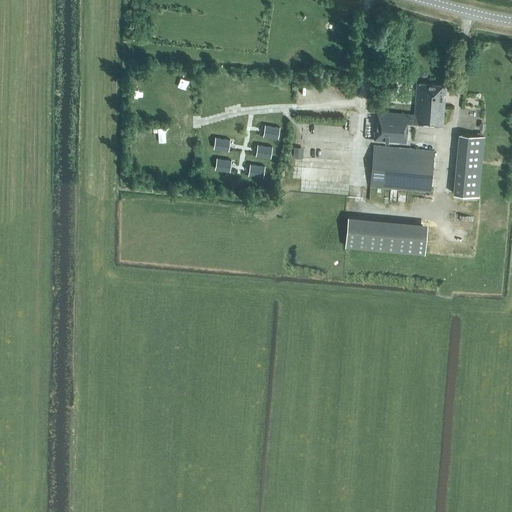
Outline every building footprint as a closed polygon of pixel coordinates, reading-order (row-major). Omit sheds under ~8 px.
[(375,111),(372,140),(405,144),(406,124),(442,127),(445,100),(443,99),(444,95),(445,95),(446,85),(417,82),(413,115),(375,111)] [(279,127),(265,125),(263,136),(278,138),(279,127)] [(478,196),(484,136),(459,134),(453,194),(478,196)] [(230,139),(215,137),(214,148),(228,150),(230,139)] [(272,146),(258,144),(256,155),(270,157),(272,146)] [(433,152),(372,146),(369,187),(429,193),(433,152)] [(302,147),(295,147),(294,157),(302,158),(302,147)] [(231,160),(217,158),(215,169),(229,171),(231,160)] [(265,166),(250,164),(248,175),(263,177),(265,166)] [(425,253),(427,229),(347,222),(345,246),(425,253)]
